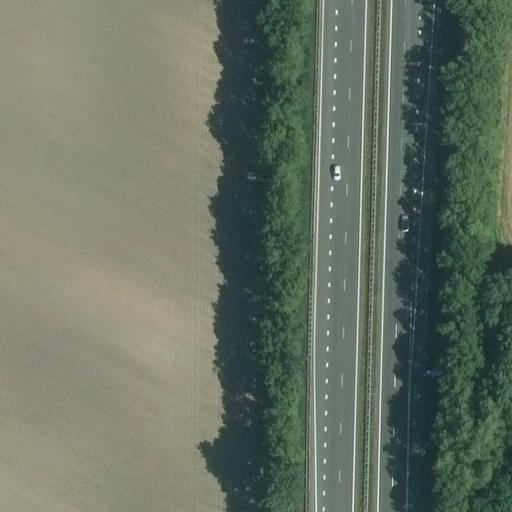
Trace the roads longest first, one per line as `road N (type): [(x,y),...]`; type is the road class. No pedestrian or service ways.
road 1 (motorway): [(354,0),(339,511)]
road 2 (motorway): [(395,511),(405,0)]
